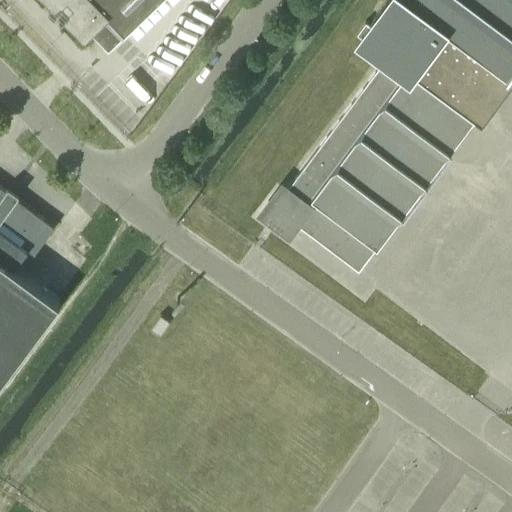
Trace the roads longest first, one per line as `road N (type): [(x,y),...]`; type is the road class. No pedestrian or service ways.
road 1 (unclassified): [(511,481),(115,195)]
road 2 (unclassified): [(115,195),(260,0)]
road 3 (unclassified): [(115,195),(0,77)]
